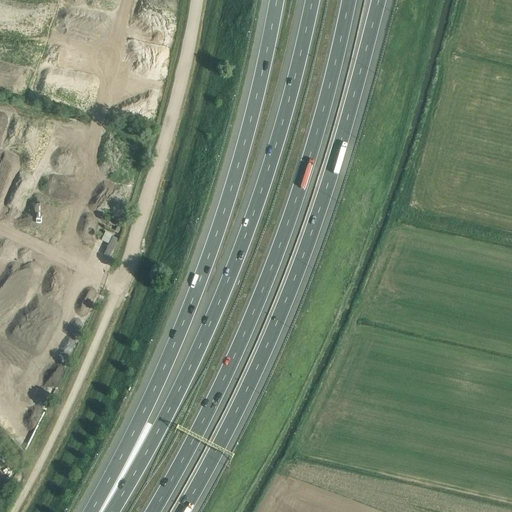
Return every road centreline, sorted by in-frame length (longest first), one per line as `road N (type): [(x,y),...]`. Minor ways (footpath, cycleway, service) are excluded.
road 1 (motorway): [(313,0),(272,162),(231,271),(153,441),(109,511)]
road 2 (motorway): [(154,511),(265,285),(306,168),(349,0)]
road 3 (motorway): [(182,511),(287,297),(377,0)]
road 4 (track): [(198,0),(168,132),(116,291),(60,429),(12,511)]
road 5 (motorway): [(274,0),(208,258),(93,511)]
road 6 (unknown): [(79,271),(73,248),(101,120)]
road 7 (unknown): [(0,348),(41,349),(79,271)]
